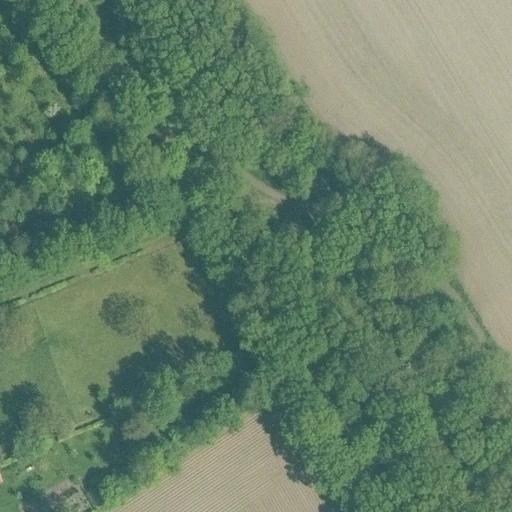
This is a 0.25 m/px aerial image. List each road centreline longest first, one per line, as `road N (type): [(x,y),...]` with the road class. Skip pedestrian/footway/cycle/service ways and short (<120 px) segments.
road 1 (track): [(83,0),(392,511)]
road 2 (track): [(280,198),(473,511)]
